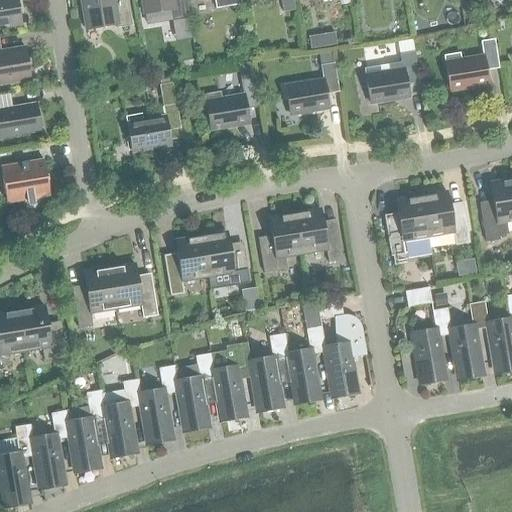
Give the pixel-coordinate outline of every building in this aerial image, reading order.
[(0,0),(0,27),(20,25),(15,0),(0,0)] [(112,0),(79,0),(85,29),(115,24),(116,29),(131,26),(126,0),(118,0),(112,1),(112,0)] [(140,0),(142,13),(169,9),(171,21),(188,19),(184,0),(140,0)] [(212,0),(214,10),(240,6),(239,0),(212,0)] [(283,13),(294,11),(293,0),(281,2),(283,13)] [(323,35),(308,38),(310,49),(325,47),(323,35)] [(444,64),(448,91),(488,84),(488,83),(486,83),(485,71),(497,69),(493,40),(479,42),(482,58),(459,62),(458,54),(443,57),(444,64)] [(0,85),(29,80),(24,48),(0,52),(0,85)] [(407,96),(405,85),(418,83),(413,52),(398,54),(400,63),(387,65),(388,73),(380,74),(379,67),(377,67),(363,70),(368,103),(409,97),(409,96),(407,96)] [(254,83),(251,84),(248,63),(236,65),(242,97),(220,101),(218,93),(203,96),(208,130),(249,123),(249,121),(247,122),(245,110),(258,107),(254,83)] [(322,82),(284,88),(288,114),(328,108),(328,106),(326,107),(324,95),(337,92),(332,64),(319,66),(322,82)] [(9,94),(0,95),(0,108),(11,107),(9,94)] [(0,138),(39,132),(35,104),(0,109),(0,138)] [(140,115),(124,118),(130,152),(171,145),(170,143),(169,144),(166,131),(179,129),(175,105),(161,107),(163,119),(141,123),(140,115)] [(48,196),(42,161),(27,163),(27,162),(19,163),(19,165),(0,167),(0,173),(5,204),(25,200),(25,202),(33,200),(33,199),(48,196)] [(496,224),(511,221),(511,180),(489,184),(493,210),(479,213),(484,243),(498,240),(496,224)] [(420,197),(426,238),(452,233),(454,246),(468,244),(463,212),(449,214),(445,193),(420,197)] [(401,242),(426,238),(420,197),(394,202),(398,223),(384,225),(389,257),(403,255),(401,242)] [(293,215),(300,255),(325,251),(327,264),(341,261),(336,229),(322,232),(318,210),(293,215)] [(283,258),(300,255),(293,215),(267,219),(272,245),(258,247),(262,274),(285,270),(283,258)] [(225,233),(199,237),(206,278),(231,273),(234,286),(248,284),(242,252),(229,254),(225,233)] [(181,282),(206,278),(199,237),(174,242),(177,263),(164,265),(169,297),(183,295),(181,282)] [(107,269),(114,310),(139,305),(142,318),(156,316),(150,284),(137,286),(133,265),(107,269)] [(89,314),(114,310),(107,269),(82,274),(85,295),(72,297),(77,329),(91,327),(89,314)] [(406,310),(407,310),(431,306),(428,288),(404,293),(406,310)] [(445,294),(433,296),(434,306),(447,305),(445,294)] [(370,387),(360,330),(360,328),(359,326),(358,324),(357,322),(356,321),(354,319),(352,318),(350,317),(348,317),(346,316),(344,316),(342,317),(339,301),(315,305),(324,353),(323,353),(331,394),(332,393),(334,393),(335,398),(352,395),(351,390),(355,389),(355,388),(354,388),(349,358),(363,355),(369,386),(367,386),(367,387),(369,387),(370,387)] [(467,305),(471,325),(472,325),(473,331),(487,329),(494,368),(493,368),(493,369),(511,365),(511,333),(510,323),(509,318),(508,318),(487,322),(484,302),(467,305)] [(310,355),(323,353),(324,353),(315,305),(301,308),(308,349),(287,353),(288,361),(286,361),(293,401),(294,401),(294,400),(317,396),(317,395),(310,355)] [(17,312),(24,352),(40,349),(42,361),(65,357),(61,331),(47,333),(43,307),(17,312)] [(481,378),(473,331),(472,325),(471,325),(450,328),(447,309),(432,312),(434,330),(436,338),(449,335),(456,375),(479,372),(480,378),(481,378)] [(6,355),(24,352),(17,312),(0,314),(0,370),(1,370),(0,366),(8,365),(6,355)] [(432,312),(431,312),(434,331),(410,335),(411,335),(418,379),(418,380),(422,379),(423,384),(439,381),(439,376),(441,376),(441,378),(443,378),(436,338),(434,330),(432,312)] [(272,364),(286,361),(288,361),(287,353),(283,335),(268,338),(271,357),(249,361),(251,370),(249,370),(256,410),(258,410),(257,407),(259,407),(260,412),(277,409),(276,404),(280,403),(280,402),(279,403),(272,364)] [(251,370),(249,361),(246,344),(231,347),(234,366),(212,370),(214,381),(213,381),(220,421),(221,421),(220,416),(243,412),(242,412),(236,373),(249,370),(251,370)] [(199,383),(213,381),(214,381),(212,370),(210,355),(194,357),(197,377),(176,380),(178,392),(176,393),(183,433),(184,433),(183,427),(206,423),(206,422),(199,383)] [(178,392),(176,380),(173,367),(158,369),(161,389),(139,393),(141,406),(140,406),(147,446),(148,446),(147,439),(170,435),(170,434),(169,434),(162,395),(176,393),(178,392)] [(126,409),(140,406),(141,406),(139,393),(137,380),(121,383),(123,391),(101,395),(106,421),(104,422),(111,461),(112,461),(111,453),(134,449),(133,448),(126,409)] [(101,395),(100,391),(85,394),(87,408),(65,412),(67,422),(70,438),(68,438),(75,478),(77,478),(75,468),(77,467),(78,473),(95,470),(94,464),(98,464),(98,463),(97,463),(90,424),(104,422),(106,421),(101,395)] [(53,434),(31,438),(35,456),(33,457),(40,497),(41,496),(39,485),(42,484),(42,490),(59,487),(58,482),(62,481),(62,480),(61,480),(55,441),(68,438),(70,438),(67,422),(65,412),(50,415),(53,434)] [(35,456),(31,438),(30,430),(14,433),(15,438),(0,440),(0,487),(3,503),(6,503),(7,508),(24,505),(23,500),(27,499),(26,498),(19,459),(33,457),(35,456)]
